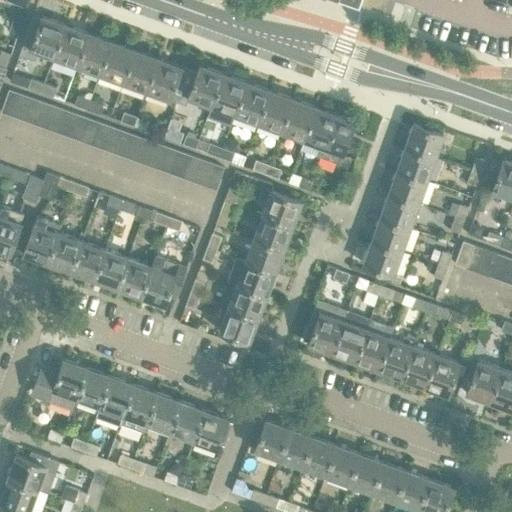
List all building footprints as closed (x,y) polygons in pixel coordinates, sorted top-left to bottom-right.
[(51,56),(62,24),(40,15),(39,17),(32,15),(18,54),(34,60),(37,51),(51,56)] [(13,19),(9,30),(17,33),(21,22),(13,19)] [(74,64),(86,32),(62,24),(51,56),(74,64)] [(98,73),(109,40),(86,32),(74,64),(98,73)] [(121,81),(133,49),(109,40),(98,73),(121,81)] [(144,90),(156,57),(133,49),(121,81),(144,90)] [(1,50),(0,51),(0,64),(5,67),(10,53),(1,50)] [(189,87),(195,71),(156,57),(144,90),(168,98),(174,81),(189,87)] [(208,105),(220,72),(197,64),(195,71),(189,87),(174,81),(168,98),(183,104),(186,97),(208,105)] [(220,72),(208,105),(210,106),(207,115),(217,118),(220,109),(232,113),(244,81),(220,72)] [(38,91),(41,83),(31,79),(28,88),(38,91)] [(255,122),(267,89),(244,81),(232,113),(255,122)] [(41,83),(38,91),(52,96),(56,88),(41,83)] [(0,111),(11,116),(19,93),(8,89),(0,110),(0,111)] [(279,130),(291,98),(267,89),(255,122),(279,130)] [(22,120),(30,97),(19,93),(11,116),(22,120)] [(85,108),(88,99),(77,95),(74,104),(85,108)] [(34,124),(42,101),(30,97),(22,120),(34,124)] [(303,139),(314,106),(291,98),(279,130),(303,139)] [(88,99),(85,108),(99,113),(102,105),(88,99)] [(45,128),(53,105),(42,101),(34,124),(45,128)] [(56,132),(64,110),(53,105),(45,128),(56,132)] [(338,164),(353,120),(314,106),(303,139),(321,145),(317,156),(338,164)] [(67,136),(76,114),(64,110),(56,132),(67,136)] [(131,125),(135,116),(124,112),(121,121),(131,125)] [(79,140),(87,118),(76,114),(67,136),(79,140)] [(135,116),(131,125),(146,130),(149,121),(135,116)] [(90,144),(98,122),(87,118),(79,140),(90,144)] [(404,145),(434,156),(442,132),(412,121),(404,145)] [(101,148),(109,126),(98,122),(90,144),(101,148)] [(113,152),(121,130),(109,126),(101,148),(113,152)] [(124,156),(132,134),(121,130),(113,152),(124,156)] [(135,160),(143,138),(132,134),(124,156),(135,160)] [(186,135),(183,144),(196,148),(199,139),(186,135)] [(146,164),(154,142),(143,138),(135,160),(146,164)] [(158,169),(166,146),(154,142),(146,164),(158,169)] [(217,156),(220,147),(209,143),(206,152),(217,156)] [(425,179),(434,156),(404,145),(395,169),(425,179)] [(169,173),(177,150),(166,146),(158,169),(169,173)] [(220,147),(217,156),(232,161),(235,152),(220,147)] [(180,177),(188,154),(177,150),(169,173),(180,177)] [(191,181),(200,158),(188,154),(180,177),(191,181)] [(469,170),(479,173),(483,161),(474,157),(469,170)] [(511,197),(511,160),(502,157),(490,190),(511,197)] [(203,185),(211,162),(200,158),(191,181),(203,185)] [(264,173),(267,164),(256,160),(253,169),(264,173)] [(211,162),(203,185),(214,189),(222,167),(211,162)] [(0,163),(0,173),(9,177),(9,176),(12,168),(0,163)] [(267,164),(264,173),(277,178),(281,169),(267,164)] [(12,168),(9,176),(26,182),(30,173),(13,167),(12,168)] [(417,203),(425,179),(395,169),(387,192),(417,203)] [(44,178),(39,193),(51,198),(56,185),(59,175),(46,170),(43,178),(44,178)] [(474,186),(479,173),(469,170),(465,182),(474,186)] [(26,182),(21,196),(35,200),(38,193),(39,193),(44,178),(43,178),(30,173),(26,182)] [(59,175),(56,185),(71,190),(74,182),(74,181),(59,175)] [(302,177),(299,186),(312,190),(315,181),(302,177)] [(71,190),(70,191),(84,196),(87,187),(74,182),(71,190)] [(228,187),(223,199),(233,203),(237,190),(228,187)] [(270,190),(261,213),(290,224),(299,200),(270,190)] [(409,227),(417,203),(387,192),(378,216),(409,227)] [(118,208),(121,199),(108,194),(105,203),(118,208)] [(121,199),(118,208),(131,212),(134,203),(121,199)] [(223,199),(219,211),(228,215),(233,203),(223,199)] [(0,204),(0,248),(9,251),(19,222),(23,213),(0,204)] [(453,216),(462,220),(467,207),(458,204),(453,216)] [(165,225),(168,216),(155,211),(151,220),(165,225)] [(261,213),(252,237),(282,247),(290,224),(261,213)] [(45,261),(56,231),(59,223),(35,214),(22,252),(45,261)] [(168,216),(165,225),(176,229),(180,221),(168,216)] [(400,250),(409,227),(378,216),(370,239),(400,250)] [(448,229),(458,232),(462,220),(453,216),(448,229)] [(511,231),(505,229),(503,235),(511,238),(511,231)] [(497,244),(501,235),(488,230),(485,240),(497,244)] [(69,269),(80,239),(56,231),(45,261),(69,269)] [(206,246),(215,250),(220,235),(211,232),(206,246)] [(501,235),(497,244),(510,249),(511,243),(511,238),(503,235),(501,235)] [(252,237),(244,260),(273,271),(282,247),(252,237)] [(92,278),(103,248),(80,239),(69,269),(92,278)] [(392,274),(400,250),(370,239),(362,263),(392,274)] [(465,267),(473,245),(462,241),(454,263),(465,267)] [(476,271),(485,249),(473,245),(465,267),(476,271)] [(211,261),(215,250),(206,246),(202,258),(211,261)] [(116,287),(127,257),(103,248),(92,278),(116,287)] [(434,248),(430,257),(438,260),(441,251),(434,248)] [(488,275),(496,253),(485,249),(476,271),(488,275)] [(437,262),(446,266),(451,253),(442,250),(441,251),(438,260),(437,262)] [(499,280),(507,257),(496,253),(488,275),(499,280)] [(151,265),(140,295),(163,304),(168,292),(175,295),(186,267),(154,255),(150,265),(151,265)] [(151,265),(150,265),(127,257),(116,287),(140,295),(151,265)] [(236,257),(227,281),(235,284),(264,294),(273,271),(244,260),(236,257)] [(510,284),(511,278),(511,258),(507,257),(499,280),(510,284)] [(442,278),(446,266),(437,262),(433,275),(442,278)] [(348,272),(335,267),(331,276),(345,281),(348,272)] [(188,293),(197,297),(203,282),(194,278),(188,293)] [(378,294),(382,284),(368,279),(365,289),(378,294)] [(235,284),(226,307),(256,318),(264,294),(235,284)] [(382,284),(378,294),(391,298),(394,289),(382,284)] [(193,307),(197,297),(188,293),(184,304),(193,307)] [(425,310),(428,301),(414,296),(411,305),(425,310)] [(331,352),(346,312),(346,310),(316,299),(302,339),(307,341),(307,343),(331,352)] [(428,301),(425,310),(437,315),(440,306),(428,301)] [(221,323),(218,331),(247,342),(256,318),(226,307),(221,323)] [(464,314),(451,309),(447,318),(460,323),(464,314)] [(354,361),(366,328),(369,320),(346,312),(331,352),(354,361)] [(511,333),(511,332),(511,323),(502,320),(499,329),(511,333)] [(377,369),(389,336),(366,328),(354,361),(377,369)] [(389,336),(377,369),(400,377),(412,345),(415,337),(407,334),(403,335),(401,341),(389,336)] [(424,386),(435,353),(412,345),(400,377),(424,386)] [(435,353),(424,386),(447,394),(459,362),(435,353)] [(32,389),(31,391),(71,406),(74,399),(75,396),(85,366),(62,358),(57,372),(56,373),(40,367),(33,386),(32,389)] [(476,359),(464,392),(487,401),(499,368),(476,359)] [(85,366),(75,396),(98,405),(109,375),(85,366)] [(511,372),(499,368),(487,401),(511,409),(511,405),(511,372)] [(98,405),(95,414),(118,423),(119,421),(122,413),(133,384),(109,375),(98,405)] [(122,413),(119,421),(142,430),(145,422),(156,392),(133,384),(122,413)] [(156,392),(145,422),(169,430),(180,401),(156,392)] [(180,401),(169,430),(192,439),(203,409),(180,401)] [(203,409),(192,439),(216,448),(227,418),(203,409)] [(277,457),(288,427),(264,419),(253,448),(277,457)] [(300,465),(311,436),(288,427),(277,457),(300,465)] [(45,437),(58,442),(61,434),(48,429),(45,437)] [(324,474),(335,444),(311,436),(300,465),(324,474)] [(82,450),(85,442),(72,437),(69,446),(82,450)] [(85,442),(82,450),(94,455),(97,446),(85,442)] [(347,482),(358,453),(335,444),(324,474),(347,482)] [(14,454),(6,478),(35,488),(46,492),(57,461),(30,451),(27,458),(14,454)] [(371,491),(382,461),(358,453),(347,482),(371,491)] [(129,467),(132,459),(119,454),(116,463),(129,467)] [(132,459),(129,467),(141,472),(144,463),(132,459)] [(395,499),(405,470),(382,461),(371,491),(395,499)] [(418,508),(429,478),(405,470),(395,499),(418,508)] [(176,484),(179,476),(165,471),(162,479),(176,484)] [(179,476),(176,484),(188,489),(191,480),(179,476)] [(6,478),(0,493),(0,501),(27,511),(35,488),(6,478)] [(429,478),(418,508),(430,511),(442,511),(452,487),(429,478)] [(261,502),(264,493),(252,488),(248,498),(261,502)] [(71,501),(81,505),(86,492),(76,489),(71,501)] [(264,493),(261,502),(274,507),(277,497),(264,493)] [(0,501),(0,511),(30,511),(27,511),(0,501)] [(78,511),(81,505),(71,501),(67,511),(78,511)]
